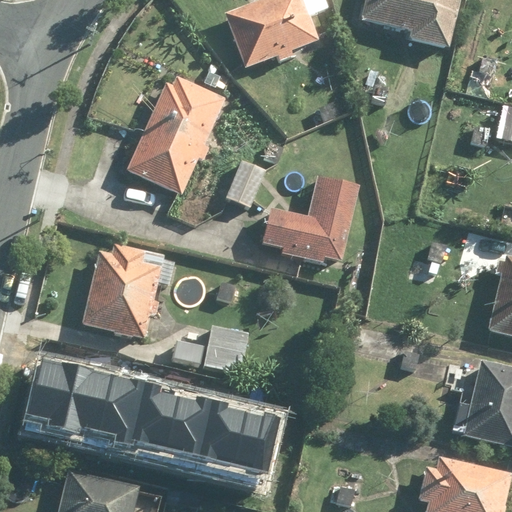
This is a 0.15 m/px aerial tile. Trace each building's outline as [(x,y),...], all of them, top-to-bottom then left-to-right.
[(328,14),(323,0),(283,0),(222,19),(239,74),(314,51),(305,21),(328,14)] [(363,0),(357,23),(406,35),(404,47),(445,57),(447,45),(458,0),(363,0)] [(501,61),(481,58),(478,79),(499,82),(501,61)] [(129,178),(142,182),(134,204),(164,215),(172,194),(188,200),(227,99),(168,76),(129,178)] [(390,88),(370,87),(370,113),(389,113),(390,88)] [(492,132),(471,126),(464,149),(486,156),(492,132)] [(268,172),(240,162),(226,202),(254,212),(268,172)] [(302,220),(272,214),(264,254),(341,269),(356,193),(309,183),(302,220)] [(450,250),(430,245),(424,266),(444,271),(450,250)] [(114,250),(112,261),(98,258),(83,329),(146,342),(157,288),(170,290),(176,262),(114,250)] [(511,346),(511,260),(506,259),(490,342),(511,346)] [(244,296),(229,280),(212,295),(228,311),(244,296)] [(249,341),(212,333),(205,366),(241,375),(249,341)] [(511,367),(478,362),(464,444),(511,451),(511,367)] [(167,398),(65,380),(55,441),(156,458),(167,398)] [(246,396),(202,386),(195,418),(239,428),(246,396)] [(246,451),(222,452),(223,476),(246,475),(246,451)] [(508,511),(511,471),(432,465),(428,511),(508,511)] [(133,511),(139,489),(66,472),(57,511),(133,511)] [(356,511),(362,495),(339,488),(333,508),(345,511),(356,511)]
